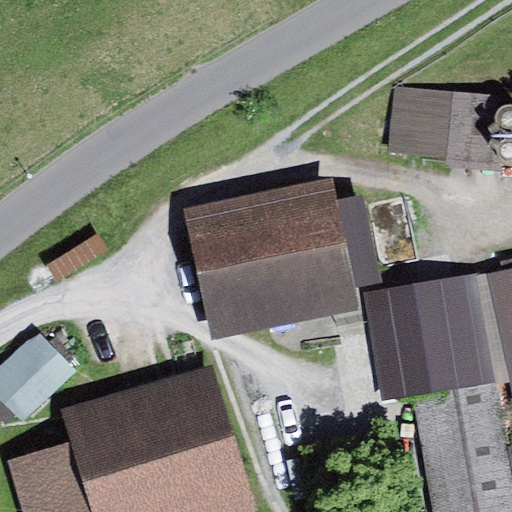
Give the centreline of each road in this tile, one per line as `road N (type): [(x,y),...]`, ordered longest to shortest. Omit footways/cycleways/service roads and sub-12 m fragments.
road 1 (track): [(492,0),(237,172),(184,198),(152,236),(136,302)]
road 2 (unclassified): [(0,235),(123,140),(370,0)]
